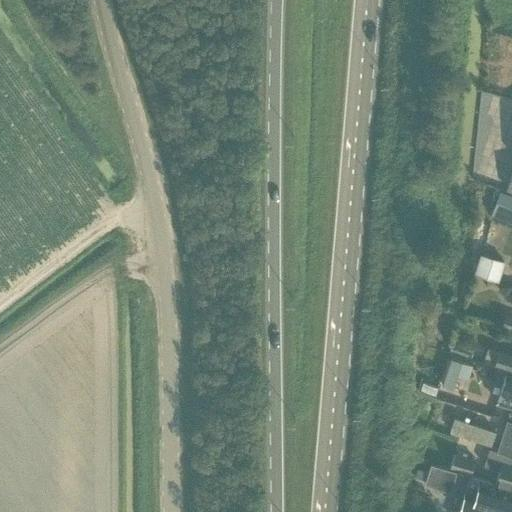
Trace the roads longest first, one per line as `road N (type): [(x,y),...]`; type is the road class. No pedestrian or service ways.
road 1 (unclassified): [(171,511),(165,264),(100,0)]
road 2 (primary): [(331,511),(373,0)]
road 3 (primary): [(278,0),(276,511)]
